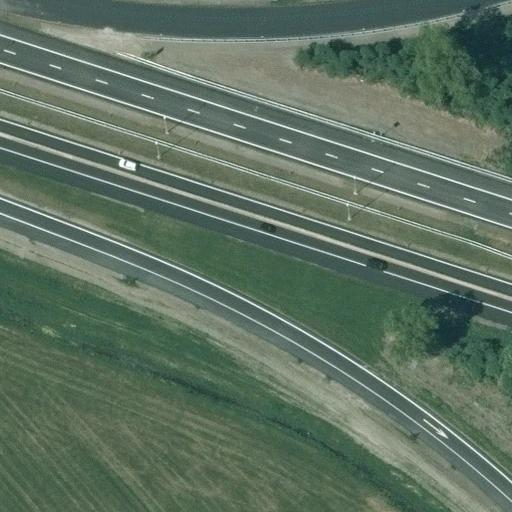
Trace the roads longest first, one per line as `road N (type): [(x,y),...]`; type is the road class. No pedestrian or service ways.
road 1 (motorway): [(0,210),(272,331),(451,441),(511,495)]
road 2 (motorway): [(0,135),(511,300)]
road 3 (motorway): [(511,214),(0,49)]
road 4 (motorway): [(473,0),(355,22),(249,29),(95,19),(0,0)]
